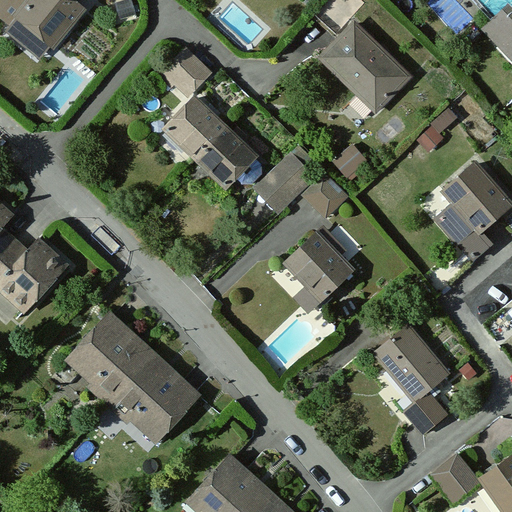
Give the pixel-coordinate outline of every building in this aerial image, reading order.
[(0,0),(0,12),(10,0),(0,0)] [(10,0),(0,12),(0,19),(9,27),(4,33),(39,62),(49,50),(52,52),(85,12),(71,0),(10,0)] [(136,16),(131,0),(126,0),(114,4),(119,21),(136,16)] [(511,0),(477,0),(495,18),(511,6),(511,0)] [(511,6),(495,18),(482,31),(511,61),(511,6)] [(355,21),(318,58),(377,116),(414,78),(355,21)] [(182,45),(156,74),(169,86),(172,83),(185,95),(208,70),(182,45)] [(189,155),(222,121),(191,91),(158,126),(189,155)] [(222,121),(189,155),(222,187),(255,152),(222,121)] [(365,158),(351,143),(331,161),(345,176),(365,158)] [(315,176),(289,150),(251,187),(276,213),(315,176)] [(479,228),(509,202),(472,158),(437,188),(448,201),(430,216),(454,244),(457,241),(473,259),(491,243),(479,228)] [(348,195),(324,171),(300,194),(324,218),(348,195)] [(0,258),(17,240),(4,228),(16,215),(0,200),(0,258)] [(317,300),(351,269),(338,255),(344,249),(321,224),(281,260),(317,300)] [(30,251),(17,240),(0,258),(0,291),(25,314),(70,265),(41,239),(30,251)] [(88,388),(110,409),(159,355),(114,312),(67,361),(92,385),(88,388)] [(448,371),(406,320),(369,351),(412,402),(401,411),(421,435),(446,413),(426,390),(448,371)] [(203,397),(159,355),(110,409),(128,426),(132,422),(157,446),(203,397)] [(256,511),(275,491),(229,449),(184,499),(198,511),(256,511)] [(511,511),(511,451),(477,476),(462,458),(433,480),(452,504),(480,483),(499,511),(511,511)] [(297,511),(275,491),(256,511),(297,511)]
